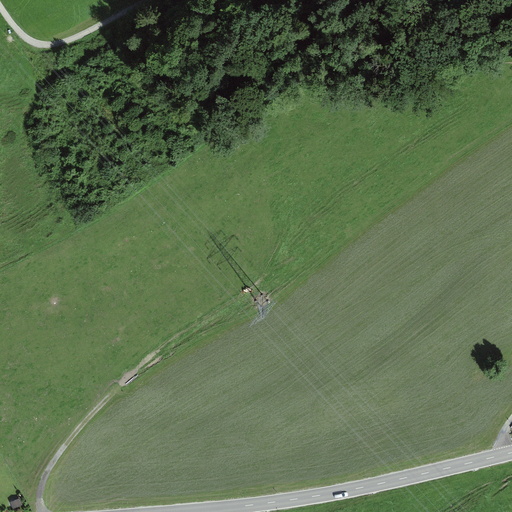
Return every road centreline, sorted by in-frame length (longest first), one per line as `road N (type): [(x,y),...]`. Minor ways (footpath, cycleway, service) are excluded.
road 1 (tertiary): [(511,452),(358,488),(178,511)]
road 2 (track): [(248,292),(167,341),(86,420),(40,485),(42,511)]
road 3 (track): [(151,0),(47,46),(22,34),(0,4)]
